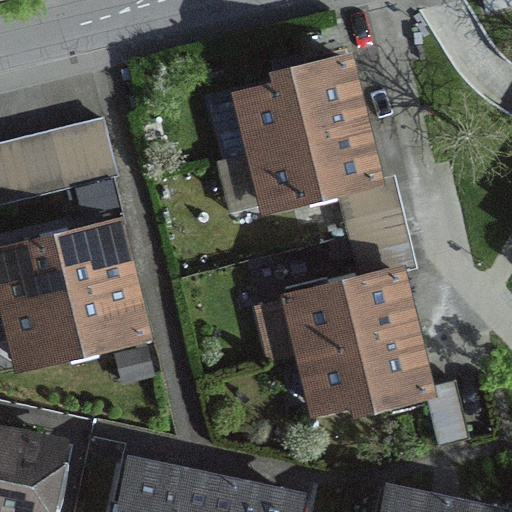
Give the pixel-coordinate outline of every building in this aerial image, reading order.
[(372,183),(361,136),(356,119),(343,63),(276,80),(278,90),(238,100),(265,209),(305,199),(308,209),(334,202),(332,193),(372,183)] [(0,144),(0,206),(115,178),(101,120),(86,123),(60,130),(31,137),(3,144),(0,144)] [(352,275),(354,285),(395,275),(408,272),(405,260),(401,245),(397,230),(394,217),(391,206),(387,189),(334,202),(341,230),(348,257),(352,275)] [(40,246),(0,255),(0,286),(20,366),(66,355),(69,365),(95,358),(93,348),(139,337),(129,296),(123,270),(113,228),(66,240),(64,230),(37,236),(40,246)] [(423,392),(410,340),(406,320),(395,275),(354,285),(352,275),(325,282),(328,292),(287,301),(287,300),(253,309),(267,364),(301,355),(314,411),(354,401),(357,411),(424,395),(423,392)] [(424,395),(436,447),(465,440),(451,385),(423,392),(424,395)] [(0,511),(43,511),(57,449),(16,440),(16,436),(0,432),(0,511)] [(296,511),(299,496),(256,487),(204,476),(184,472),(136,461),(127,502),(117,500),(114,511),(296,511)] [(501,511),(457,503),(441,499),(392,489),(387,511),(501,511)]
